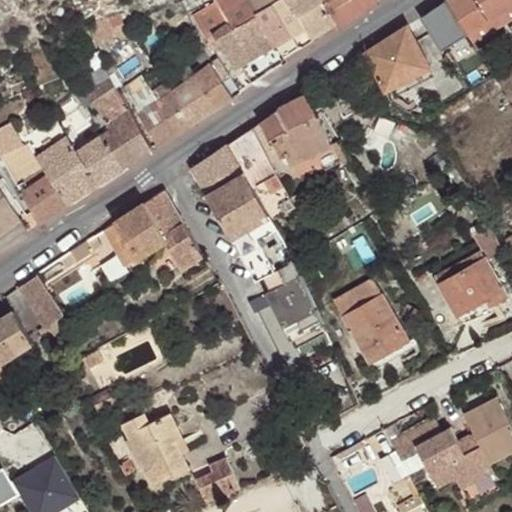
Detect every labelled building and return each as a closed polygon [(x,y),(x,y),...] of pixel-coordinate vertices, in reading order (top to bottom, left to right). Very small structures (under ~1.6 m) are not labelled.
[(217,0),(215,2),(193,14),(198,24),(206,37),(215,33),(235,66),(275,43),(257,14),(248,0),(217,0)] [(273,5),(292,35),(306,27),(289,0),(248,0),(257,14),(273,5)] [(289,0),(306,27),(312,38),(335,24),(321,0),(289,0)] [(321,0),(335,24),(338,28),(366,9),(365,8),(376,0),(321,0)] [(467,33),(447,0),(421,18),(444,49),(467,33)] [(447,0),(467,33),(488,20),(499,14),(489,0),(447,0)] [(511,0),(489,0),(499,14),(511,6),(511,0)] [(275,43),(284,57),(299,47),(292,35),(273,5),(257,14),(275,43)] [(408,25),(365,52),(386,91),(431,68),(408,25)] [(129,42),(136,39),(129,26),(123,29),(129,42)] [(197,74),(219,108),(235,98),(224,81),(230,77),(219,59),(212,63),(197,74)] [(102,69),(108,78),(117,73),(111,64),(102,69)] [(511,67),(495,77),(500,86),(511,78),(511,67)] [(190,126),(219,108),(197,74),(174,89),(184,106),(179,110),(190,126)] [(159,146),(190,126),(179,110),(184,106),(174,89),(158,100),(144,77),(126,89),(159,146)] [(467,93),(472,102),(500,86),(495,77),(473,90),(467,93)] [(123,168),(153,147),(111,78),(89,92),(111,128),(102,134),(123,168)] [(317,114),(305,93),(282,105),(278,107),(278,110),(261,122),(271,140),(278,136),(315,116),(317,114)] [(432,114),(436,123),(472,102),(467,93),(432,114)] [(315,116),(278,136),(292,164),(331,145),(317,114),(315,116)] [(253,127),(229,143),(272,218),(298,205),(253,127)] [(77,151),(97,185),(123,168),(102,134),(77,151)] [(37,156),(68,204),(97,185),(77,151),(67,135),(62,139),(37,156)] [(342,162),(349,159),(340,140),(333,144),(342,162)] [(252,300),(258,311),(288,367),(332,343),(295,262),(278,229),(272,218),(229,143),(192,169),(244,258),(257,280),(266,276),(272,290),(252,300)] [(68,204),(37,156),(29,145),(1,157),(38,218),(44,214),(47,219),(68,204)] [(464,179),(456,166),(446,172),(454,185),(464,179)] [(0,249),(29,230),(0,186),(0,249)] [(165,189),(144,203),(167,243),(183,269),(205,254),(165,189)] [(376,211),(381,207),(369,190),(364,193),(376,211)] [(139,259),(167,243),(144,203),(105,229),(126,264),(138,257),(139,259)] [(44,214),(38,218),(41,223),(47,219),(44,214)] [(503,251),(489,225),(474,234),(483,250),(436,276),(457,313),(486,296),(491,304),(507,294),(487,260),(503,251)] [(88,240),(61,258),(67,268),(94,250),(88,240)] [(37,276),(20,287),(47,328),(64,317),(37,276)] [(335,300),(370,362),(409,339),(374,278),(335,300)] [(486,296),(457,313),(463,323),(495,311),(491,304),(486,296)] [(255,313),(258,311),(252,300),(250,302),(254,312),(255,313)] [(12,311),(0,318),(0,363),(33,342),(14,310),(12,311)] [(409,339),(370,362),(374,369),(413,347),(409,339)] [(117,403),(111,389),(93,397),(99,412),(117,403)] [(464,414),(474,432),(490,463),(511,450),(511,424),(497,396),(464,414)] [(145,414),(124,424),(131,439),(127,441),(140,467),(144,465),(153,483),(187,466),(181,452),(174,440),(181,437),(170,414),(149,424),(145,414)] [(396,451),(398,455),(441,432),(434,419),(391,441),(396,451)] [(490,463),(474,432),(470,435),(458,441),(451,427),(441,432),(398,455),(409,474),(427,465),(437,485),(455,476),(461,488),(494,471),(490,463)] [(174,440),(181,452),(187,449),(181,437),(174,440)] [(404,477),(409,474),(398,455),(396,451),(382,458),(395,482),(404,477)] [(39,511),(64,511),(91,498),(66,452),(20,475),(39,511)] [(197,479),(207,502),(240,487),(227,459),(211,466),(214,471),(197,479)] [(406,511),(424,503),(409,474),(404,477),(415,496),(398,505),(402,511),(406,511)] [(354,501),(360,511),(376,511),(367,494),(354,501)]
